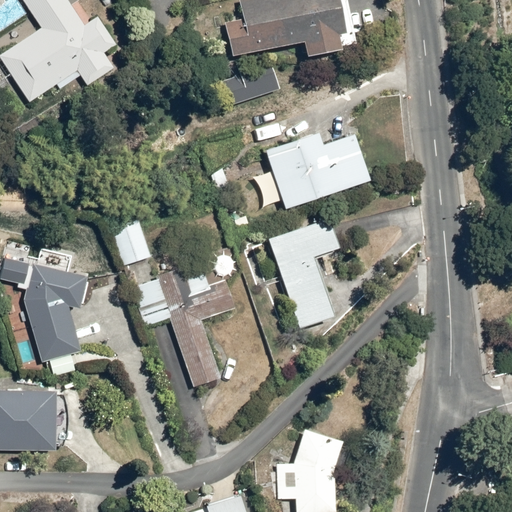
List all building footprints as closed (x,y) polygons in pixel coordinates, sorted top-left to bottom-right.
[(42,27),(0,55),(34,105),(60,87),(63,93),(84,79),(90,88),(119,69),(107,52),(113,48),(81,0),(0,0),(0,33),(32,12),(42,27)] [(340,0),(247,0),(243,1),(246,18),(228,21),(234,58),(308,45),(311,60),(345,54),(342,37),(347,36),(340,0)] [(321,133),(266,152),(272,171),(255,177),(266,211),(284,205),(287,214),(372,186),(356,137),(326,147),(321,133)] [(139,213),(110,223),(128,269),(156,259),(139,213)] [(294,233),(273,239),(300,332),(338,321),(320,259),(345,252),(336,220),(311,227),(307,216),(291,221),(294,233)] [(220,257),(133,289),(147,327),(170,319),(196,390),(227,379),(205,321),(239,308),(220,257)] [(3,281),(21,285),(19,292),(30,294),(28,305),(44,363),(83,353),(70,306),(70,266),(5,261),(3,281)] [(0,451),(43,453),(43,451),(58,450),(59,430),(60,395),(0,391),(0,451)] [(347,440),(306,427),(295,462),(276,463),(278,502),(297,501),(297,511),(339,511),(338,469),(347,440)] [(249,511),(245,495),(186,511),(249,511)]
